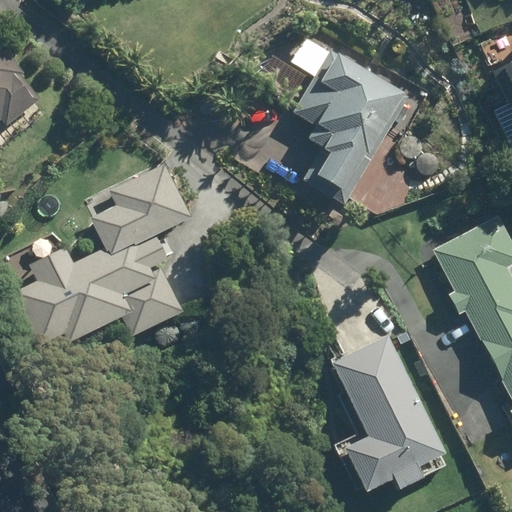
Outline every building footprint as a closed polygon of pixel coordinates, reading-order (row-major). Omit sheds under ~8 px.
[(0,46),(0,121),(1,121),(6,127),(40,100),(21,75),(23,73),(2,45),(0,46)] [(330,50),(293,113),(316,126),(308,140),(322,149),(303,182),(345,206),(408,96),(330,50)] [(511,60),(498,67),(511,99),(511,60)] [(11,294),(37,348),(60,337),(64,345),(117,320),(127,339),(181,314),(157,265),(165,262),(153,237),(188,221),(161,166),(106,192),(113,207),(87,220),(101,249),(71,264),(63,248),(27,265),(35,282),(11,294)] [(433,251),(511,399),(511,278),(507,268),(511,265),(511,242),(498,216),(433,251)] [(447,455),(388,336),(332,364),(368,438),(345,449),(367,494),(395,481),(400,491),(425,479),(419,468),(447,455)] [(0,511),(46,511),(9,439),(0,443),(0,511)]
